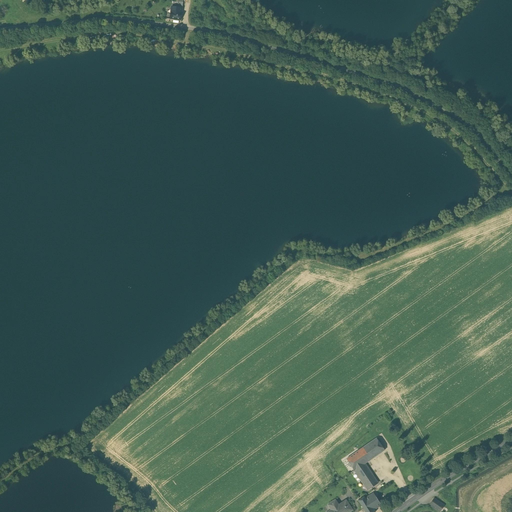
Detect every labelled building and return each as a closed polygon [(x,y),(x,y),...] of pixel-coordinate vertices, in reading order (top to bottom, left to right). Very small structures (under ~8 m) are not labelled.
[(170,19),(180,21),(183,2),(178,2),(177,8),(171,7),(170,19)] [(346,459),(354,470),(366,463),(384,450),(376,438),(346,459)] [(354,470),(368,490),(379,482),(366,463),(354,470)] [(381,505),(373,493),(365,498),(373,511),(381,505)] [(365,498),(364,497),(357,501),(364,511),(373,511),(365,498)] [(439,511),(444,505),(434,498),(429,505),(438,511),(439,511)] [(330,511),(349,511),(352,510),(346,500),(338,505),(335,500),(328,504),(332,511),(330,511)]
